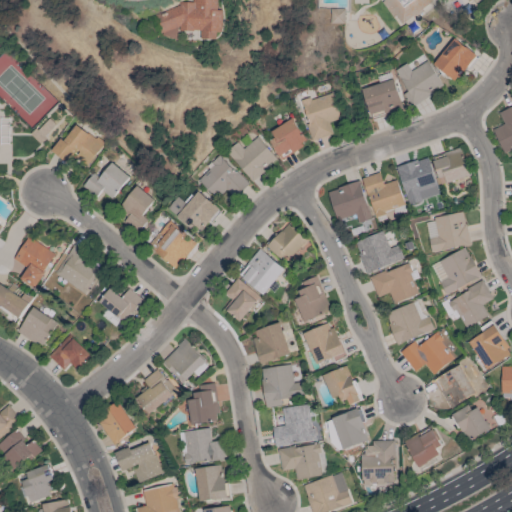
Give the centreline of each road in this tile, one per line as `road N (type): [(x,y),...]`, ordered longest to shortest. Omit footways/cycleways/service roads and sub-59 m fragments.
road 1 (residential): [(509,21),(507,66),(462,113),(291,185),(141,350),(60,414)]
road 2 (residential): [(183,302),(216,330),(234,361),(250,464),(270,506)]
road 3 (residential): [(0,354),(42,392),(80,444),(105,511)]
road 4 (residential): [(462,113),(483,153),(492,233),(511,280)]
road 5 (residential): [(47,192),(183,302)]
